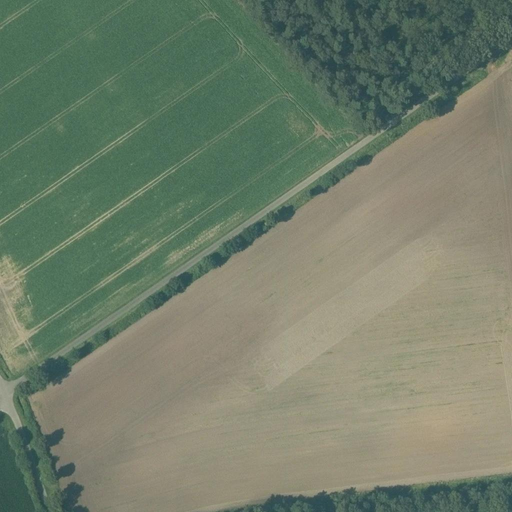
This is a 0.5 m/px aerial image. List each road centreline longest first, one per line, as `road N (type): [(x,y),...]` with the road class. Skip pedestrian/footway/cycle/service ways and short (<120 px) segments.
road 1 (unclassified): [(3,394),(511,38)]
road 2 (unclassified): [(3,394),(46,511)]
